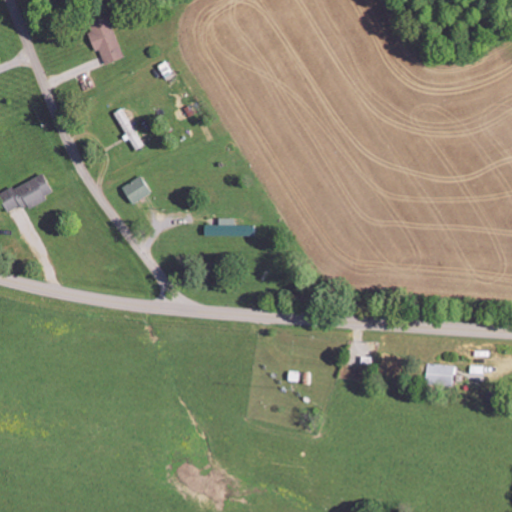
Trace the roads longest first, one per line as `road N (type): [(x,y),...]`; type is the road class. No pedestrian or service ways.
road 1 (secondary): [(0,279),(178,311),(511,334)]
road 2 (residential): [(178,311),(66,144),(6,0)]
